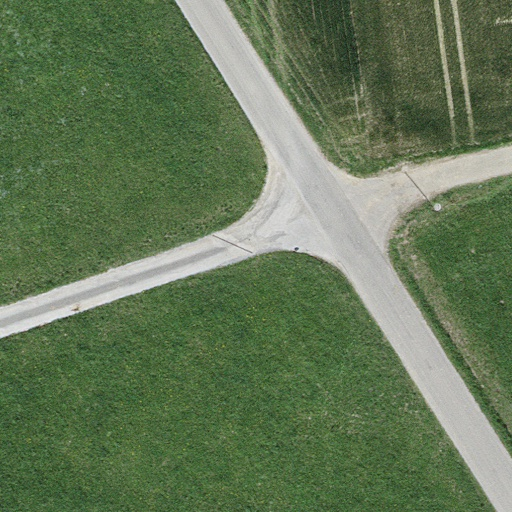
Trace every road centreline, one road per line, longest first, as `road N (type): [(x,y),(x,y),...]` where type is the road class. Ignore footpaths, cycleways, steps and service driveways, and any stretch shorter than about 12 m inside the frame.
road 1 (unclassified): [(181,0),(510,511)]
road 2 (track): [(0,336),(327,231),(511,182)]
